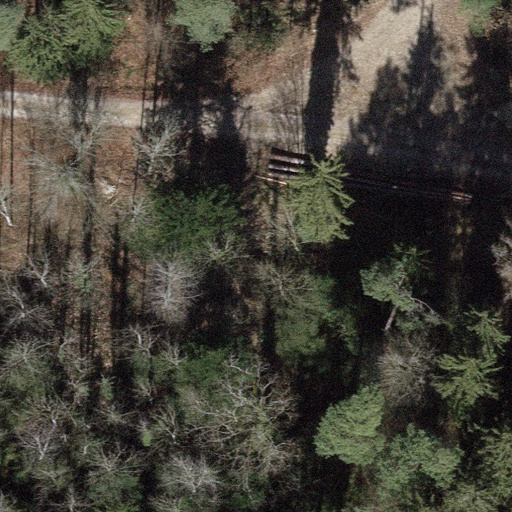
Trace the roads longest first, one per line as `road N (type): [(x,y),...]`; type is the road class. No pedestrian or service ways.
road 1 (track): [(0,101),(362,129),(511,168)]
road 2 (track): [(430,0),(362,129)]
